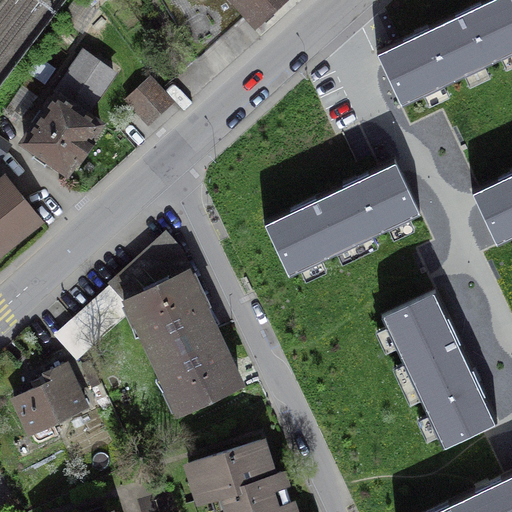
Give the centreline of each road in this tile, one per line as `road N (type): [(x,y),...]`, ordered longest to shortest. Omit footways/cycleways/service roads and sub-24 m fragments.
road 1 (residential): [(167,158),(336,511)]
road 2 (residential): [(167,158),(345,0)]
road 3 (residential): [(0,311),(167,158)]
